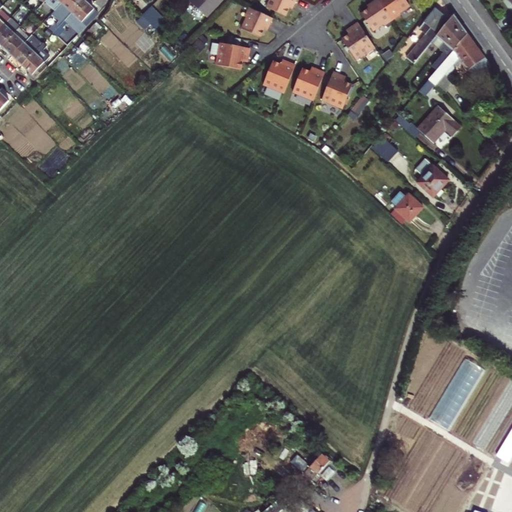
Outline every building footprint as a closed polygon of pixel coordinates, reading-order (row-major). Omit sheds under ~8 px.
[(32,13),(36,10),(26,0),(22,4),(32,13)] [(60,20),(63,22),(83,0),(64,0),(57,7),(55,10),(63,17),(60,20)] [(68,20),(77,28),(97,7),(89,0),(83,0),(63,22),(62,23),(56,29),(58,31),(68,20)] [(143,0),(140,0),(135,6),(140,11),(144,15),(151,7),(143,0)] [(195,0),(191,4),(206,18),(222,0),(195,0)] [(295,9),(298,0),(273,0),(271,6),(289,14),(292,8),(295,9)] [(411,8),(405,0),(382,0),(380,1),(394,21),(402,16),(401,15),(411,8)] [(385,25),(386,27),(394,21),(380,1),(372,7),(374,10),(365,16),(375,32),(385,25)] [(81,32),(101,11),(97,7),(77,28),(81,32)] [(268,31),(274,18),(249,7),(245,17),(246,18),(241,29),(245,31),(250,34),(261,39),(265,29),(268,31)] [(415,63),(432,43),(451,19),(436,7),(423,23),(425,24),(421,30),(427,35),(408,58),(415,63)] [(36,10),(32,13),(42,23),(46,19),(36,10)] [(15,11),(8,19),(0,27),(0,36),(5,42),(23,23),(25,21),(15,11)] [(432,43),(449,57),(470,33),(455,14),(451,19),(432,43)] [(53,26),(56,29),(62,23),(59,20),(53,26)] [(16,51),(33,33),(23,23),(5,42),(16,51)] [(357,63),(376,50),(360,25),(347,33),(349,36),(342,41),(357,63)] [(36,29),(33,33),(16,51),(26,61),(46,39),(36,29)] [(449,57),(431,79),(437,85),(446,93),(454,84),(447,77),(453,69),(454,65),(455,64),(458,67),(465,61),(474,73),(491,61),(470,33),(449,57)] [(52,40),(49,36),(46,39),(26,61),(34,68),(32,71),(34,73),(47,59),(55,51),(48,44),(52,40)] [(229,37),(228,45),(240,47),(241,40),(229,37)] [(206,47),(198,39),(189,49),(197,56),(206,47)] [(247,64),(250,49),(240,47),(228,45),(221,44),(220,45),(213,43),(211,52),(219,53),(216,66),(242,71),(243,63),(247,64)] [(37,75),(50,61),(47,59),(34,73),(37,75)] [(494,64),(491,61),(474,73),(477,76),(494,64)] [(264,87),(284,96),(296,69),(283,63),(282,67),(273,64),(264,87)] [(313,103),(324,76),(312,71),(310,75),(302,71),(292,95),(313,103)] [(346,81),(333,76),(322,103),(343,112),(352,88),(345,85),(346,81)] [(429,95),(437,85),(431,79),(422,89),(429,95)] [(0,87),(0,108),(12,96),(1,86),(0,87)] [(356,119),(371,99),(365,94),(350,114),(356,119)] [(455,135),(462,127),(439,106),(419,129),(435,143),(448,129),(455,135)] [(407,128),(412,124),(402,115),(398,120),(407,128)] [(316,138),(311,135),(308,140),(313,143),(316,138)] [(391,162),(399,152),(383,139),(375,148),(391,162)] [(426,159),(416,171),(424,178),(420,182),(435,196),(451,178),(435,165),(434,166),(426,159)] [(408,196),(402,191),(392,202),(413,221),(426,206),(410,193),(408,196)] [(410,220),(413,222),(413,221),(392,202),(391,204),(397,208),(393,213),(406,224),(410,220)] [(315,486),(333,466),(327,459),(308,479),(315,486)] [(291,511),(293,510),(287,502),(274,511),(291,511)]
